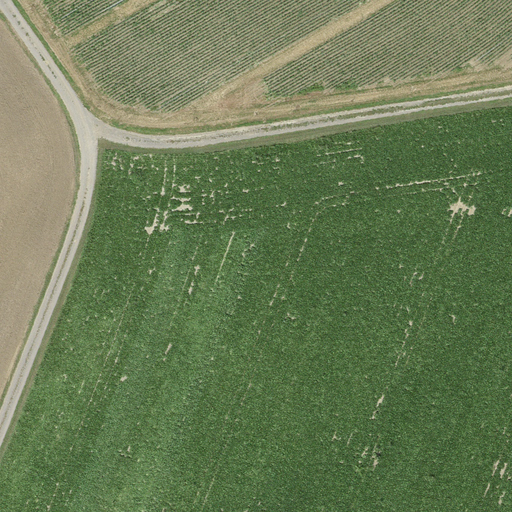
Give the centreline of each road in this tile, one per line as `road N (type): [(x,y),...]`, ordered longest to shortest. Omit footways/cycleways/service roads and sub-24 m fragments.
road 1 (track): [(0,431),(73,241),(90,143),(81,114),(2,0)]
road 2 (track): [(81,114),(108,132),(146,141),(196,140),(511,93)]
